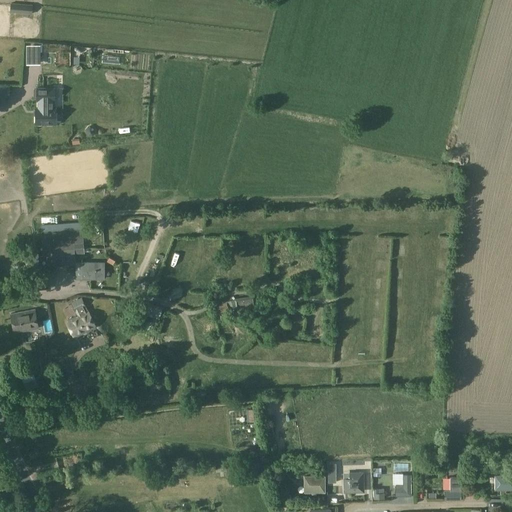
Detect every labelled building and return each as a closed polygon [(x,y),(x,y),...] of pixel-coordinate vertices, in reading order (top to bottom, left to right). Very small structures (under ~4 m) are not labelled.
[(9,13),(31,15),(32,5),(10,3),(9,13)] [(44,58),(44,49),(30,49),(30,58),(44,58)] [(30,59),(31,71),(45,71),(44,59),(30,59)] [(55,89),(37,89),(37,101),(38,101),(38,109),(36,109),(36,125),(56,125),(56,109),(53,109),(53,101),(55,101),(55,89)] [(479,118),(482,108),(473,105),(470,115),(479,118)] [(473,132),(478,133),(482,119),(477,118),(473,132)] [(54,267),(75,265),(74,254),(84,254),(82,234),(87,233),(86,221),(41,225),(44,257),(53,256),(54,267)] [(263,246),(254,246),(253,258),(263,259),(263,246)] [(236,247),(225,248),(225,256),(237,255),(236,247)] [(103,263),(82,263),(82,279),(103,279),(103,263)] [(47,271),(32,272),(33,290),(48,289),(47,271)] [(253,296),(235,299),(237,310),(255,307),(253,296)] [(81,298),(71,303),(75,311),(78,315),(69,320),(70,322),(68,323),(74,335),(75,334),(76,336),(95,327),(87,311),(85,306),(81,298)] [(233,310),(227,300),(214,308),(220,318),(233,310)] [(148,318),(156,309),(148,303),(142,311),(144,313),(143,314),(148,318)] [(34,309),(10,314),(14,333),(38,328),(34,309)] [(274,332),(284,332),(284,315),(274,315),(274,332)] [(375,339),(385,338),(384,326),(374,327),(375,339)] [(371,361),(384,361),(384,347),(371,346),(371,361)] [(233,393),(234,377),(222,377),(221,388),(225,388),(224,392),(233,393)] [(405,388),(406,377),(395,377),(395,388),(405,388)] [(240,465),(232,465),(232,463),(226,464),(215,465),(215,472),(226,471),(227,477),(233,477),(241,476),(240,465)] [(258,467),(258,463),(246,464),(246,474),(259,473),(258,467)] [(365,493),(364,472),(343,472),(344,493),(365,493)] [(410,475),(403,475),(403,474),(394,474),(394,488),(395,488),(395,496),(411,495),(410,475)] [(511,475),(495,475),(495,490),(500,490),(500,494),(506,494),(506,490),(511,489),(511,475)] [(325,476),(304,476),(304,492),(325,492),(325,476)] [(461,476),(451,477),(450,476),(447,476),(446,477),(446,480),(447,481),(447,495),(462,494),(461,476)]
